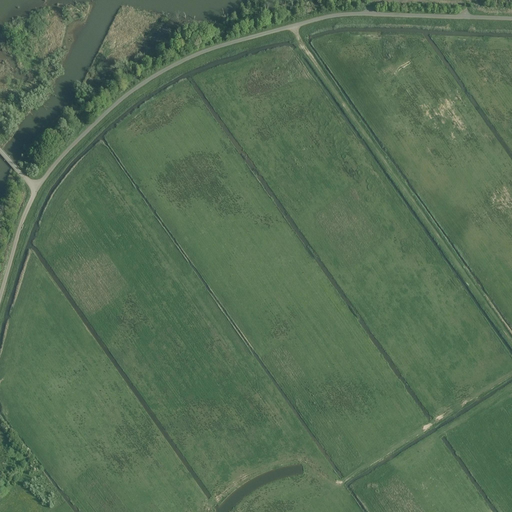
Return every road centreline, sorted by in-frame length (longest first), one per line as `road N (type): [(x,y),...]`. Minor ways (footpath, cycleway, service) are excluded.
road 1 (unclassified): [(36,187),(122,98),(225,44),(353,13),(511,19)]
road 2 (track): [(511,341),(293,26)]
